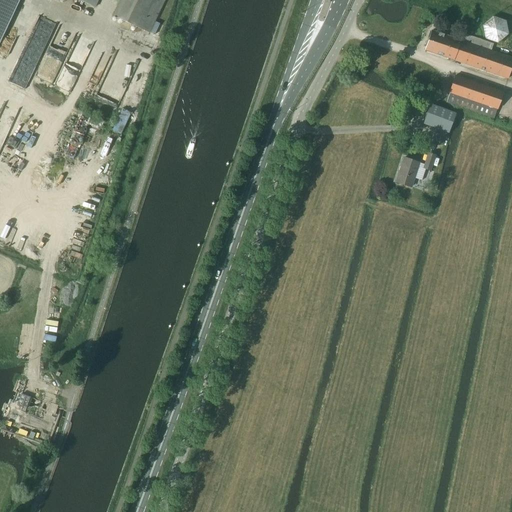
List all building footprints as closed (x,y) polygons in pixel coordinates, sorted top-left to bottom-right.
[(0,0),(0,37),(17,0),(0,0)] [(120,0),(113,16),(149,33),(164,0),(120,0)] [(431,30),(425,50),(508,79),(511,65),(511,57),(491,51),(493,44),(461,33),(459,40),(431,30)] [(455,75),(446,102),(494,119),(503,92),(455,75)] [(429,106),(423,124),(430,127),(431,126),(439,130),(446,112),(447,110),(430,104),(429,106)] [(424,168),(430,171),(435,155),(428,153),(425,165),(404,158),(396,182),(411,187),(417,169),(423,171),(424,168)] [(31,397),(22,394),(18,405),(26,409),(31,397)]
